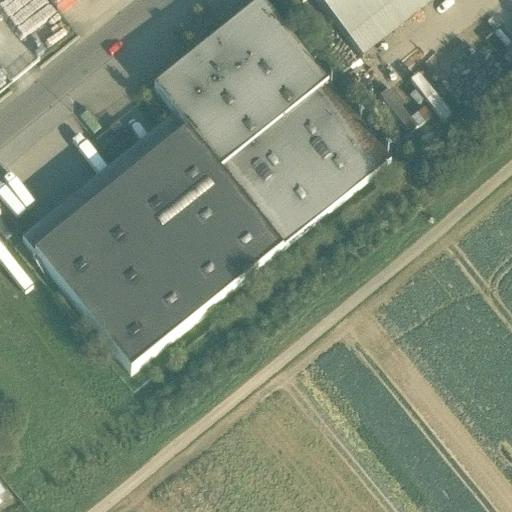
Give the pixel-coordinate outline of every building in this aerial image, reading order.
[(46,0),(56,11),(69,0),(46,0)] [(311,0),(348,45),(402,0),(311,0)] [(440,0),(402,0),(348,45),(363,63),(440,0)] [(174,120),(186,135),(283,253),(391,166),(261,6),(215,44),(199,57),(153,94),(174,120)] [(194,51),(199,57),(215,44),(211,38),(194,51)] [(174,120),(137,150),(149,165),(186,135),(174,120)] [(131,376),(283,253),(186,135),(149,165),(137,150),(115,168),(127,183),(34,258),(131,376)] [(22,243),(34,258),(127,183),(115,168),(22,243)]
